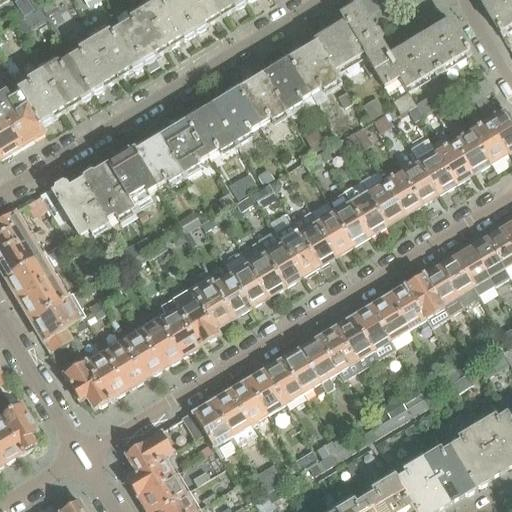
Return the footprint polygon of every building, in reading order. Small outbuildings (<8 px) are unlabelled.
[(43,8),(37,0),(27,0),(36,13),(43,8)] [(102,3),(100,0),(82,0),(89,11),(102,3)] [(144,68),(195,37),(172,0),(169,0),(158,7),(156,4),(132,18),(134,21),(121,29),(132,49),(144,68)] [(246,7),(242,0),(172,0),(195,37),(246,7)] [(511,0),(490,0),(481,6),(500,37),(506,33),(511,42),(511,41),(511,0)] [(401,82),(389,61),(386,57),(384,54),(387,52),(385,47),(383,43),(382,42),(381,43),(377,36),(374,36),(368,26),(358,10),(342,19),(346,26),(344,27),(365,61),(367,66),(363,69),(370,79),(374,77),(383,92),(400,82),(401,82)] [(144,68),(132,49),(121,29),(115,19),(89,35),(93,41),(82,48),(83,52),(69,60),(92,99),(144,68)] [(33,38),(23,21),(14,26),(24,43),(33,38)] [(470,57),(450,24),(418,43),(438,76),(470,57)] [(334,80),(365,61),(344,27),(288,61),(310,97),(320,91),(323,95),(338,86),(334,80)] [(438,76),(418,43),(389,61),(401,82),(409,97),(415,94),(413,91),(438,76)] [(41,130),(92,99),(69,60),(58,67),(56,64),(31,79),(33,82),(19,91),(22,95),(21,96),(41,130)] [(297,105),(310,97),(288,61),(236,92),(259,128),(270,122),(272,125),(299,109),(297,105)] [(475,104),(492,94),(485,83),(467,94),(460,98),(453,87),(442,94),(448,105),(452,103),(458,114),(473,105),(475,104)] [(247,135),(259,128),(236,92),(185,123),(207,160),(219,153),(221,156),(250,139),(247,135)] [(45,136),(41,130),(21,96),(12,101),(7,93),(0,97),(0,113),(23,150),(45,136)] [(353,107),(346,96),(337,102),(344,112),(353,107)] [(416,109),(409,97),(408,96),(393,105),(400,119),(408,114),(416,109)] [(385,115),(377,100),(363,109),(372,123),(385,115)] [(435,112),(428,101),(417,107),(424,119),(435,112)] [(423,120),(416,109),(408,114),(415,125),(417,124),(423,120)] [(441,110),(435,114),(439,122),(446,118),(441,110)] [(0,163),(23,150),(0,113),(0,163)] [(397,120),(393,113),(388,115),(393,123),(397,120)] [(511,155),(511,126),(505,114),(497,119),(494,115),(484,120),(507,158),(511,155)] [(394,129),(387,117),(373,126),(380,137),(394,129)] [(507,158),(484,120),(468,131),(490,168),(507,158)] [(197,166),(207,160),(185,123),(133,154),(156,191),(168,184),(170,187),(199,170),(197,166)] [(490,168),(468,131),(450,141),(473,179),(490,168)] [(327,149),(317,132),(304,140),(314,157),(327,149)] [(363,132),(355,138),(359,144),(364,153),(373,148),(363,132)] [(355,138),(354,137),(354,136),(347,140),(352,148),(359,144),(355,138)] [(473,179),(450,141),(433,152),(456,189),(473,179)] [(456,189),(433,152),(427,142),(411,152),(417,162),(416,163),(439,199),(456,189)] [(312,160),(308,153),(299,159),(303,166),(312,160)] [(332,161),(327,153),(320,157),(325,165),(332,161)] [(156,191),(133,154),(123,160),(122,164),(119,166),(115,165),(100,174),(99,178),(96,180),(92,179),(82,185),(107,225),(117,218),(119,221),(150,202),(149,199),(158,194),(156,191)] [(325,167),(319,158),(304,167),(310,176),(325,167)] [(439,199),(416,163),(408,168),(409,171),(402,176),(421,210),(439,199)] [(404,220),(377,174),(360,185),(367,197),(388,230),(404,220)] [(421,210),(402,176),(396,179),(393,175),(383,182),(378,174),(377,174),(404,220),(421,210)] [(259,191),(250,176),(235,184),(244,200),(259,191)] [(107,225),(82,185),(69,193),(66,188),(63,187),(52,194),(78,237),(81,241),(91,235),(93,238),(109,228),(107,225)] [(201,197),(195,186),(190,189),(197,199),(201,197)] [(277,200),(269,187),(252,197),(259,210),(277,200)] [(197,199),(190,189),(186,191),(193,202),(197,199)] [(388,230),(367,197),(358,202),(351,192),(344,196),(348,203),(370,240),(388,230)] [(78,237),(52,194),(27,209),(34,220),(48,212),(58,230),(67,244),(78,237)] [(235,207),(229,196),(218,202),(224,213),(235,207)] [(240,216),(256,207),(252,199),(236,208),(240,216)] [(370,240),(348,203),(342,207),(344,211),(333,217),(353,250),(370,240)] [(353,250),(333,217),(326,206),(310,216),(336,261),(353,250)] [(44,260),(17,215),(0,224),(0,272),(6,282),(44,260)] [(201,226),(192,215),(179,225),(187,236),(201,226)] [(336,261),(310,216),(293,226),(319,271),(336,261)] [(206,235),(222,225),(223,224),(218,217),(201,227),(206,235)] [(511,225),(501,232),(511,249),(511,225)] [(319,271),(293,226),(275,236),(302,281),(319,271)] [(188,243),(186,239),(182,232),(170,240),(177,250),(188,243)] [(511,282),(511,249),(501,232),(486,241),(505,273),(511,283),(511,282)] [(302,281),(275,236),(274,235),(258,245),(285,291),(302,281)] [(505,273),(486,241),(470,251),(490,282),(505,273)] [(285,291),(258,245),(240,255),(240,256),(268,302),(285,291)] [(490,282),(470,251),(456,259),(479,299),(494,290),(490,282)] [(268,302),(240,256),(238,256),(233,258),(231,260),(229,262),(226,264),(224,267),(231,278),(231,279),(251,312),(268,302)] [(479,299),(456,259),(439,270),(463,311),(479,301),(478,299),(479,299)] [(69,302),(44,260),(6,282),(32,325),(69,302)] [(463,311),(439,270),(423,279),(445,314),(449,320),(463,311)] [(231,279),(215,288),(215,289),(234,322),(251,312),(231,279)] [(445,314),(423,279),(405,289),(426,325),(445,314)] [(234,322),(215,289),(215,288),(211,281),(190,293),(215,333),(234,322)] [(426,325),(405,289),(388,300),(409,335),(426,325)] [(215,333),(190,293),(172,304),(183,321),(182,325),(187,333),(190,333),(200,350),(207,345),(210,346),(216,342),(217,340),(218,339),(215,333)] [(68,332),(88,320),(75,298),(69,302),(32,325),(44,346),(68,332)] [(409,335),(388,300),(371,310),(392,346),(409,335)] [(187,333),(182,325),(183,321),(172,304),(161,310),(165,317),(158,321),(165,332),(164,336),(169,344),(172,344),(181,361),(189,356),(192,357),(198,353),(198,351),(200,350),(190,333),(187,333)] [(92,317),(102,311),(98,305),(88,311),(92,317)] [(392,346),(371,310),(353,321),(374,357),(392,346)] [(106,317),(102,311),(94,317),(98,323),(106,317)] [(181,361),(172,344),(169,344),(164,336),(165,332),(158,321),(140,333),(146,344),(145,348),(149,355),(153,355),(163,372),(171,367),(173,368),(180,364),(180,362),(181,361)] [(374,357),(353,321),(336,331),(357,367),(360,373),(369,368),(365,362),(374,357)] [(122,334),(115,323),(111,325),(117,336),(122,334)] [(357,367),(336,331),(317,342),(338,378),(357,367)] [(73,343),(71,341),(73,340),(68,332),(44,346),(50,356),(59,351),(73,343)] [(163,372),(153,355),(149,355),(145,348),(146,344),(140,333),(122,344),(128,354),(127,358),(132,366),(135,367),(145,383),(152,378),(155,379),(161,375),(162,373),(163,372)] [(84,350),(76,338),(73,340),(71,341),(73,343),(79,353),(84,350)] [(338,378),(317,342),(300,353),(325,395),(326,397),(332,393),(334,391),(334,388),(330,383),(338,378)] [(145,383),(135,367),(132,366),(127,358),(128,354),(122,344),(104,355),(110,365),(108,369),(113,377),(117,378),(127,394),(134,389),(137,390),(143,386),(144,383),(145,383)] [(503,354),(499,347),(490,352),(494,359),(503,354)] [(485,359),(479,348),(470,353),(477,364),(485,359)] [(64,361),(59,351),(50,356),(56,366),(64,361)] [(511,368),(511,354),(510,351),(502,356),(510,370),(511,368)] [(325,395),(300,353),(282,363),(304,399),(313,393),(318,400),(325,395)] [(127,394),(117,378),(113,377),(108,369),(110,365),(104,355),(85,366),(92,377),(91,380),(95,388),(99,388),(109,405),(116,400),(119,401),(125,397),(126,394),(127,394)] [(472,372),(463,357),(452,364),(461,379),(472,372)] [(487,381),(508,367),(501,357),(480,371),(487,381)] [(304,399),(282,363),(264,374),(285,410),(304,399)] [(109,405),(99,388),(95,388),(91,380),(92,377),(85,366),(64,379),(80,405),(82,404),(86,412),(91,408),(94,413),(98,411),(101,411),(107,408),(108,405),(109,405)] [(285,410),(264,374),(247,384),(268,420),(285,410)] [(474,388),(467,377),(452,386),(458,397),(474,388)] [(443,392),(442,391),(436,380),(419,390),(426,402),(443,392)] [(268,420),(247,384),(229,395),(256,440),(257,439),(251,430),(268,420)] [(419,393),(403,402),(408,410),(424,401),(419,393)] [(256,440),(229,395),(212,406),(239,451),(256,440)] [(437,408),(432,399),(426,403),(430,411),(437,408)] [(399,401),(383,411),(383,412),(384,414),(389,423),(390,422),(396,419),(403,415),(406,413),(400,402),(399,401)] [(429,411),(424,402),(417,406),(422,415),(427,412),(429,411)] [(239,451),(212,406),(194,416),(206,437),(214,451),(220,462),(239,451)] [(422,415),(417,406),(410,410),(415,419),(422,415)] [(37,435),(22,409),(2,421),(13,439),(11,441),(21,456),(21,457),(24,455),(27,456),(33,452),(33,450),(36,448),(35,446),(37,445),(38,441),(35,436),(37,435)] [(415,419),(410,410),(407,412),(406,413),(403,415),(408,424),(415,419)] [(385,425),(389,423),(384,414),(368,424),(373,433),(374,432),(380,429),(385,425)] [(408,424),(403,415),(396,419),(401,428),(408,424)] [(206,437),(194,416),(183,423),(195,444),(206,437)] [(401,428),(396,419),(390,422),(396,431),(401,428)] [(511,427),(507,419),(498,424),(495,419),(477,430),(472,422),(454,433),(456,436),(447,441),(451,449),(476,491),(478,490),(481,491),(487,488),(488,484),(511,469),(511,427)] [(21,456),(11,441),(13,439),(2,421),(0,422),(0,462),(3,467),(5,465),(8,467),(15,463),(15,460),(21,456)] [(396,431),(390,422),(389,423),(385,425),(390,434),(396,431)] [(390,434),(385,425),(380,429),(385,438),(390,434)] [(365,436),(360,428),(350,434),(355,442),(365,436)] [(385,438),(380,429),(374,432),(379,441),(385,438)] [(414,437),(410,430),(403,434),(407,441),(414,437)] [(379,441),(374,432),(373,433),(372,433),(369,435),(374,444),(379,441)] [(374,444),(369,435),(362,439),(368,448),(374,444)] [(126,482),(167,457),(172,454),(161,436),(129,456),(126,458),(133,471),(124,477),(126,480),(125,481),(126,482)] [(337,453),(352,445),(347,437),(333,446),(337,453)] [(368,448),(362,439),(356,443),(361,452),(368,448)] [(361,452),(356,443),(355,444),(350,447),(355,456),(361,452)] [(391,452),(385,444),(377,449),(383,457),(391,452)] [(336,454),(331,445),(317,453),(322,462),(336,454)] [(215,455),(210,447),(200,454),(204,461),(215,455)] [(355,456),(350,447),(344,450),(349,459),(355,456)] [(476,491),(451,449),(443,454),(441,451),(402,474),(404,477),(397,482),(395,478),(394,479),(397,484),(396,485),(412,511),(441,511),(465,498),(468,499),(474,496),(474,492),(476,491)] [(349,459),(344,450),(337,454),(343,463),(349,459)] [(343,463),(337,454),(330,458),(336,467),(343,463)] [(138,502),(138,501),(179,477),(167,457),(126,482),(138,502)] [(336,467),(330,458),(323,463),(328,472),(336,467)] [(308,468),(304,461),(296,465),(300,472),(308,468)] [(328,472),(323,463),(319,465),(316,467),(321,476),(328,472)] [(321,476),(316,467),(309,471),(314,480),(321,476)] [(293,479),(289,472),(280,477),(285,484),(293,479)] [(197,489),(210,482),(205,475),(193,482),(197,489)] [(144,511),(160,511),(190,495),(179,477),(138,501),(144,511)] [(412,511),(396,485),(397,484),(394,479),(371,493),(373,496),(365,501),(371,511),(412,511)] [(255,502),(249,491),(242,496),(248,506),(255,502)] [(199,511),(190,495),(160,511),(199,511)] [(371,511),(365,501),(356,506),(355,503),(338,511),(335,506),(336,506),(329,496),(321,501),(328,511),(371,511)] [(206,508),(217,502),(214,497),(203,503),(206,508)] [(273,511),(274,511),(265,497),(254,504),(259,511),(273,511)]
